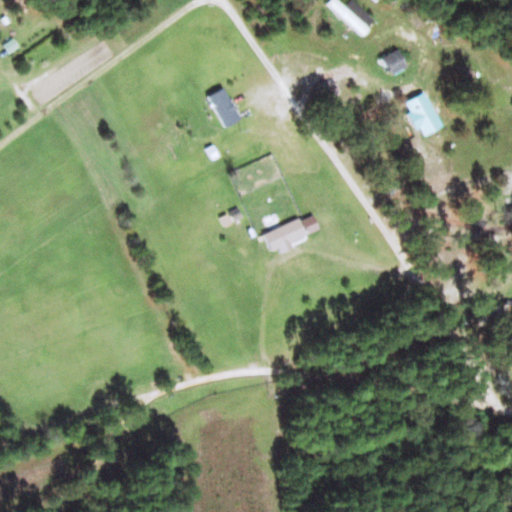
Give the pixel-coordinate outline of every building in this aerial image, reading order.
[(372,21),(349,0),(347,0),(341,7),(334,0),(327,0),(325,3),(359,35),(372,21)] [(16,48),(12,38),(1,43),(5,53),(16,48)] [(388,75),(404,66),(395,48),(378,57),(388,75)] [(207,93),(220,127),(236,121),(224,87),(207,93)] [(421,134),(439,126),(422,92),(403,101),(408,111),(404,112),(413,130),(418,127),(421,134)] [(289,240),(304,236),(299,219),(262,230),(269,253),(291,246),(289,240)]
